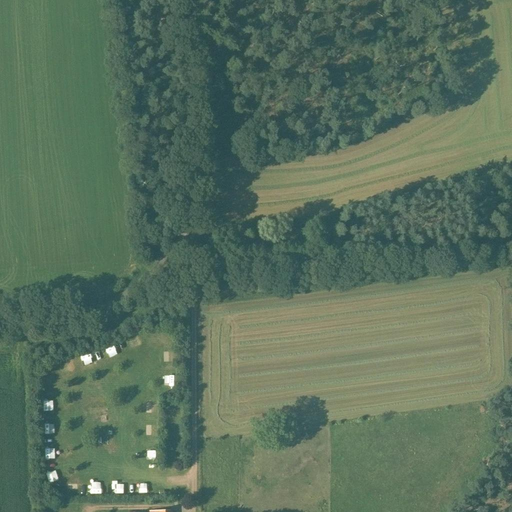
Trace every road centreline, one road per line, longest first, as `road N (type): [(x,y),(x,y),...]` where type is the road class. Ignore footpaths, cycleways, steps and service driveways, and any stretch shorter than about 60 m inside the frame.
road 1 (unclassified): [(0,330),(88,315),(138,285),(166,252),(189,185),(193,0)]
road 2 (track): [(195,490),(193,272),(177,230)]
